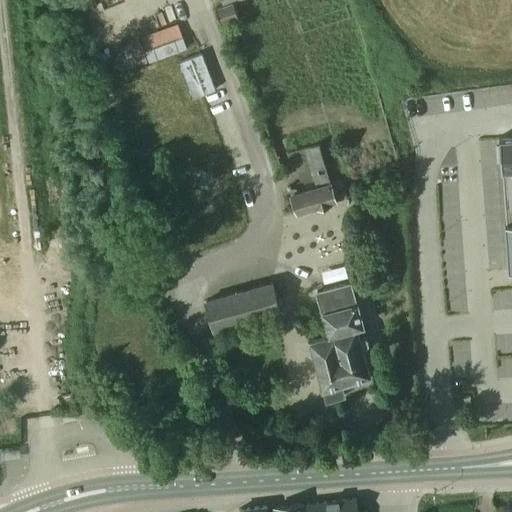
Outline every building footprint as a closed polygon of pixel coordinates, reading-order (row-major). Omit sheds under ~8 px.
[(221,0),(223,5),(214,8),(220,23),(238,16),(233,2),(239,0),(221,0)] [(178,24),(141,37),(150,62),(187,49),(178,24)] [(192,97),(216,89),(203,50),(179,58),(192,97)] [(511,136),(499,138),(501,170),(502,170),(506,223),(505,223),(509,270),(511,270),(511,136)] [(289,195),(297,217),(338,204),(337,202),(347,199),(345,188),(343,188),(341,180),(332,183),(332,182),(331,183),(319,144),(304,149),(315,187),(289,195)] [(204,300),(213,332),(282,313),(273,282),(204,300)] [(309,340),(323,389),(322,389),(325,401),(347,395),(344,385),(372,377),(372,375),(371,375),(363,349),(367,347),(370,344),(368,339),(365,338),(361,339),(358,327),(365,326),(359,303),(357,303),(351,283),(318,292),(330,334),(309,340)] [(64,416),(65,422),(77,420),(76,413),(64,416)] [(75,449),(76,455),(89,453),(87,447),(75,449)] [(358,511),(357,498),(308,504),(309,511),(358,511)] [(275,511),(304,511),(303,503),(275,508),(275,511)]
